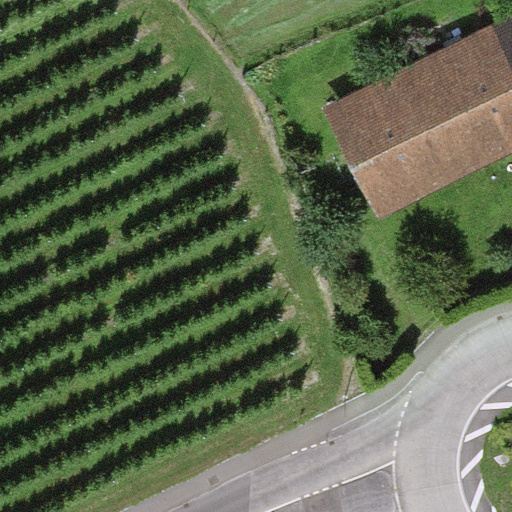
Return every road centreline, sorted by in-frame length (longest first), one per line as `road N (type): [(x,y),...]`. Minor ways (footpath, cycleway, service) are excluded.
road 1 (primary): [(511,352),(477,375),(451,408),(438,448),(438,493)]
road 2 (primary): [(311,511),(438,493)]
